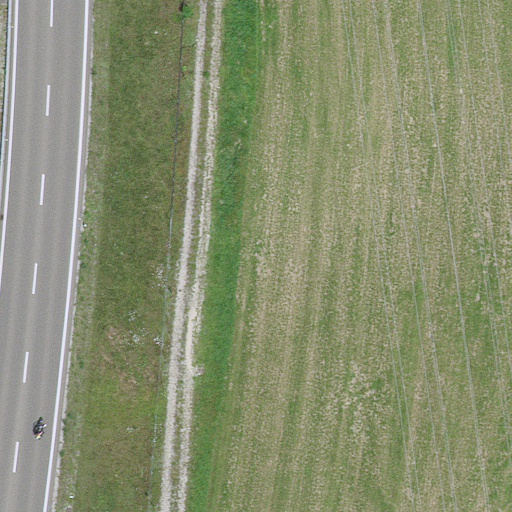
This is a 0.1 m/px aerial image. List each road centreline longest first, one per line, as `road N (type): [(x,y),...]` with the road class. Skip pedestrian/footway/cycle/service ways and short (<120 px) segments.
road 1 (track): [(164,511),(205,0)]
road 2 (primary): [(41,0),(28,335),(8,511)]
